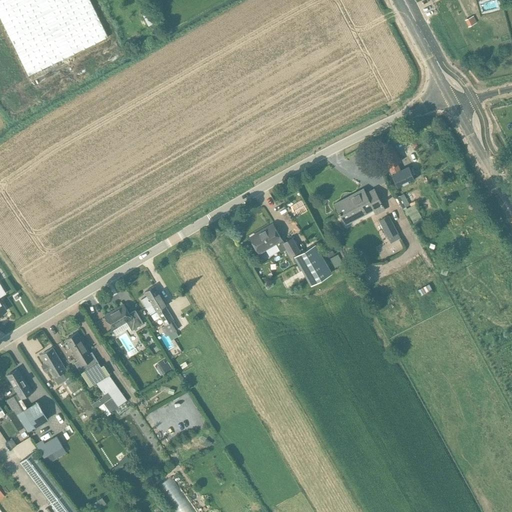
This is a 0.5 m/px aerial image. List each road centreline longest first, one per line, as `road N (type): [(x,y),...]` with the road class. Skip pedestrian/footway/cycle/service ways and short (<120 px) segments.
road 1 (unclassified): [(200,222),(447,94)]
road 2 (unclassified): [(200,222),(0,343)]
